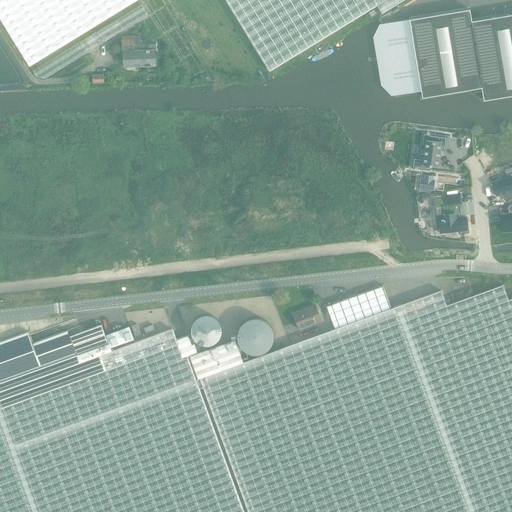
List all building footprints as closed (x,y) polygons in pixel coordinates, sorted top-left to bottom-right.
[(0,0),(0,18),(29,67),(137,0),(0,0)] [(225,0),(270,72),(377,6),(382,13),(403,0),(225,0)] [(142,5),(33,71),(36,77),(46,79),(148,16),(142,5)] [(469,9),(409,19),(419,80),(421,91),(422,97),(483,87),(485,100),(511,94),(511,14),(471,21),(469,9)] [(155,44),(148,44),(140,44),(139,36),(122,37),(123,67),(156,65),(155,44)] [(93,84),(104,83),(103,75),(102,73),(92,73),(93,84)] [(412,157),(411,168),(414,168),(414,169),(417,170),(417,169),(430,170),(430,165),(438,166),(440,150),(446,150),(447,136),(431,134),(432,133),(429,133),(429,132),(427,132),(427,133),(422,132),(420,145),(425,146),(423,158),(412,157)] [(493,161),(493,160),(506,156),(509,163),(511,162),(511,142),(511,138),(510,138),(510,139),(504,141),(503,138),(494,141),(495,144),(489,146),(488,145),(488,146),(493,161)] [(491,182),(496,196),(511,190),(511,166),(504,170),(506,177),(491,182)] [(433,179),(433,176),(424,175),(424,178),(420,178),(419,191),(430,193),(430,190),(433,191),(434,180),(433,179)] [(439,232),(439,233),(467,229),(466,218),(467,218),(467,217),(464,218),(464,217),(461,217),(459,204),(461,204),(460,193),(444,195),(445,196),(444,196),(444,197),(445,196),(446,205),(442,205),(443,215),(443,219),(441,219),(441,221),(439,221),(440,232),(439,232)] [(509,213),(501,214),(503,231),(511,230),(511,206),(509,207),(509,213)] [(0,511),(244,511),(212,424),(198,387),(203,386),(217,424),(248,511),(511,511),(511,298),(508,300),(503,285),(445,306),(440,291),(391,308),(335,329),(295,343),(290,345),(244,362),(197,380),(188,357),(183,359),(180,349),(176,340),(172,328),(109,350),(100,325),(72,336),(74,342),(78,354),(76,355),(0,382),(0,511)] [(327,306),(335,329),(391,308),(383,286),(327,306)] [(300,330),(322,321),(315,305),(293,314),(300,330)] [(223,326),(223,325),(222,322),(221,319),(220,317),(218,314),(215,312),(212,311),(210,310),(206,310),(201,311),(198,313),(196,315),(194,317),(193,320),(192,323),(192,326),(192,329),(193,331),(194,334),(196,336),(198,338),(201,339),(205,341),(207,341),(210,341),(214,339),(216,338),(218,336),(220,334),(221,331),(222,329),(223,326)] [(243,317),(240,350),(270,352),(273,319),(243,317)] [(131,326),(136,338),(141,335),(136,324),(131,326)] [(153,324),(144,328),(146,334),(155,331),(153,324)] [(130,328),(106,336),(111,349),(134,340),(130,328)] [(0,342),(0,382),(76,355),(68,331),(32,344),(28,332),(0,342)] [(188,336),(176,340),(180,349),(183,359),(188,357),(197,380),(244,362),(236,340),(198,354),(194,344),(192,345),(188,336)]
